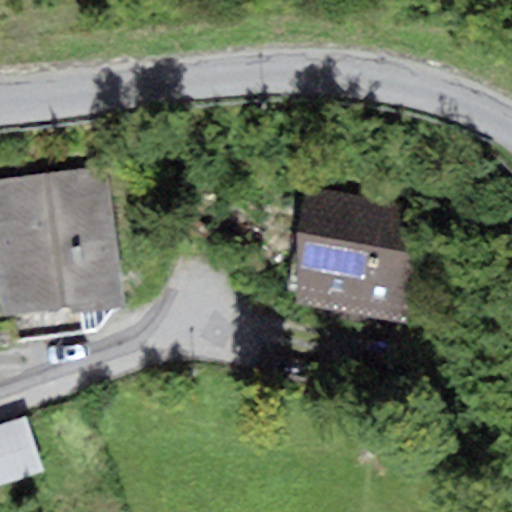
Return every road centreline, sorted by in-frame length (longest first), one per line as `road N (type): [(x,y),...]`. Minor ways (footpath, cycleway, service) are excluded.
road 1 (tertiary): [(0,103),(317,72),(409,84),(511,129)]
road 2 (residential): [(218,331),(0,402)]
